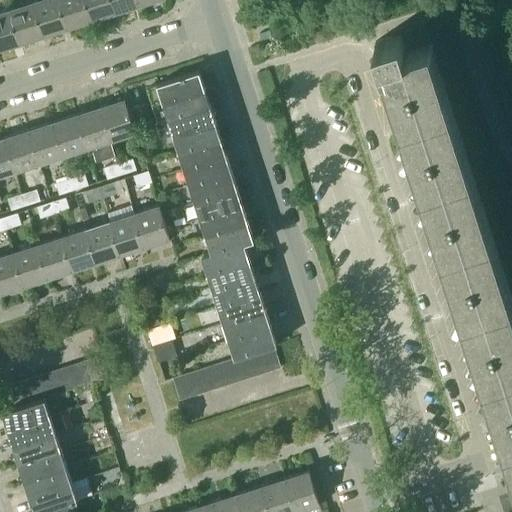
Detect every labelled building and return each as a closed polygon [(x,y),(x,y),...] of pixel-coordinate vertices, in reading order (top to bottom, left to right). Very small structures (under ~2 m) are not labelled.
[(46,36),(34,0),(10,8),(22,44),(46,36)] [(70,29),(60,0),(34,0),(46,36),(70,29)] [(94,21),(87,0),(60,0),(70,29),(94,21)] [(118,13),(113,0),(87,0),(94,21),(118,13)] [(142,6),(140,0),(113,0),(118,13),(142,6)] [(0,50),(22,44),(10,8),(0,10),(0,50)] [(511,511),(511,298),(431,48),(433,47),(431,42),(429,42),(424,25),(375,41),(382,60),(386,58),(511,447),(511,496),(507,498),(510,506),(511,511),(510,511),(511,511)] [(164,99),(205,85),(200,68),(158,82),(164,99)] [(169,115),(211,102),(205,85),(164,99),(169,115)] [(126,96),(101,104),(112,139),(137,131),(126,96)] [(175,133),(216,119),(211,102),(169,115),(175,133)] [(112,139),(101,104),(77,112),(88,147),(112,139)] [(88,147),(77,112),(53,120),(64,154),(88,147)] [(180,149),(222,136),(216,119),(175,133),(180,149)] [(64,154),(53,120),(29,128),(40,162),(64,154)] [(29,128),(5,136),(16,170),(40,162),(29,128)] [(0,175),(16,170),(5,136),(0,137),(0,175)] [(185,166),(227,153),(222,136),(180,149),(185,166)] [(191,183),(233,169),(227,153),(185,166),(191,183)] [(122,173),(137,168),(133,157),(119,161),(122,173)] [(108,178),(122,173),(119,161),(104,166),(108,178)] [(149,169),(134,174),(138,186),(153,181),(149,169)] [(196,200),(238,186),(233,169),(191,183),(196,200)] [(74,189),(89,184),(85,172),(71,177),(74,189)] [(60,193),(74,189),(71,177),(56,181),(60,193)] [(114,180),(100,184),(104,196),(118,192),(114,180)] [(100,184),(85,189),(89,201),(104,196),(100,184)] [(202,216),(244,203),(238,186),(196,200),(202,216)] [(27,204),(41,199),(37,187),(23,192),(27,204)] [(12,209),(27,204),(23,192),(8,197),(12,209)] [(70,207),(66,196),(52,200),(55,211),(70,207)] [(55,211),(52,200),(37,205),(41,216),(55,211)] [(135,211),(146,245),(171,237),(159,203),(135,211)] [(207,233),(249,219),(244,203),(202,216),(207,233)] [(22,222),(18,211),(4,215),(7,227),(22,222)] [(111,219),(122,253),(146,245),(135,211),(111,219)] [(98,261),(122,253),(111,219),(87,226),(98,261)] [(207,233),(212,250),(245,240),(255,237),(249,219),(207,233)] [(98,261),(87,226),(63,234),(74,268),(98,261)] [(74,268),(63,234),(39,242),(50,276),(74,268)] [(250,257),(245,240),(212,250),(203,253),(209,271),(250,257)] [(50,276),(39,242),(15,250),(26,284),(50,276)] [(15,250),(0,254),(0,286),(2,292),(26,284),(15,250)] [(214,287),(256,274),(250,257),(209,271),(214,287)] [(219,304),(261,290),(256,274),(214,287),(219,304)] [(225,320),(266,307),(261,290),(219,304),(225,320)] [(230,337),(272,324),(266,307),(225,320),(230,337)] [(157,313),(148,316),(151,325),(160,323),(157,313)] [(263,347),(274,343),(278,342),(272,324),(230,337),(236,355),(241,354),(252,350),(263,347)] [(153,345),(159,362),(178,355),(172,339),(153,345)] [(270,369),(281,365),(274,343),(263,347),(270,369)] [(259,373),(270,369),(263,347),(252,350),(259,373)] [(248,376),(259,373),(252,350),(241,354),(248,376)] [(101,353),(101,354),(89,357),(96,380),(108,376),(101,353)] [(237,380),(248,376),(241,354),(236,355),(230,357),(237,380)] [(89,357),(78,361),(85,383),(96,380),(89,357)] [(226,383),(237,380),(230,357),(218,361),(226,383)] [(74,387),(85,383),(78,361),(67,365),(74,387)] [(215,387),(226,383),(218,361),(207,365),(215,387)] [(67,365),(56,368),(63,390),(74,387),(67,365)] [(204,391),(215,387),(207,365),(196,368),(204,391)] [(52,394),(63,390),(56,368),(44,372),(52,394)] [(192,394),(204,391),(196,368),(185,372),(192,394)] [(44,372),(33,375),(41,398),(46,396),(52,394),(44,372)] [(181,398),(192,394),(185,372),(174,375),(181,398)] [(29,401),(41,398),(33,375),(22,379),(29,401)] [(22,379),(11,383),(18,405),(29,401),(22,379)] [(0,386),(7,408),(18,405),(11,383),(0,386)] [(3,409),(9,426),(51,413),(46,396),(41,398),(29,401),(18,405),(7,408),(3,409)] [(100,406),(94,407),(91,414),(93,419),(103,416),(100,406)] [(61,410),(51,413),(9,426),(14,443),(57,430),(67,427),(61,410)] [(14,443),(20,460),(62,447),(57,430),(14,443)] [(25,477),(68,464),(62,447),(20,460),(25,477)] [(25,477),(31,494),(73,481),(68,464),(25,477)] [(309,468),(285,476),(296,510),(321,502),(309,468)] [(269,511),(290,511),(296,510),(285,476),(261,483),(269,511)] [(31,494),(36,511),(79,498),(73,481),(31,494)] [(269,511),(261,483),(237,491),(243,511),(269,511)] [(216,511),(243,511),(237,491),(212,499),(216,511)] [(216,511),(212,499),(188,507),(190,511),(216,511)] [(34,511),(72,511),(69,502),(34,511)]
